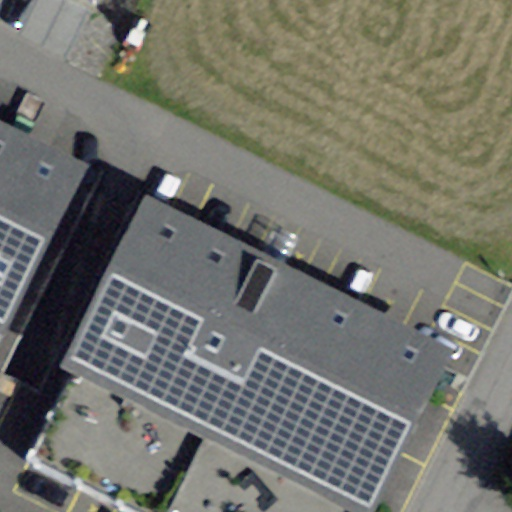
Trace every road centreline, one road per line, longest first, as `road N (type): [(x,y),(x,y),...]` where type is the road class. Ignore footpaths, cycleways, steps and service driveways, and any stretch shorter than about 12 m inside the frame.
road 1 (unknown): [(147,123),(18,397),(17,464),(34,493),(59,511)]
road 2 (unknown): [(147,123),(435,288)]
road 3 (unknown): [(0,38),(147,123)]
road 4 (unclassified): [(446,511),(511,381)]
